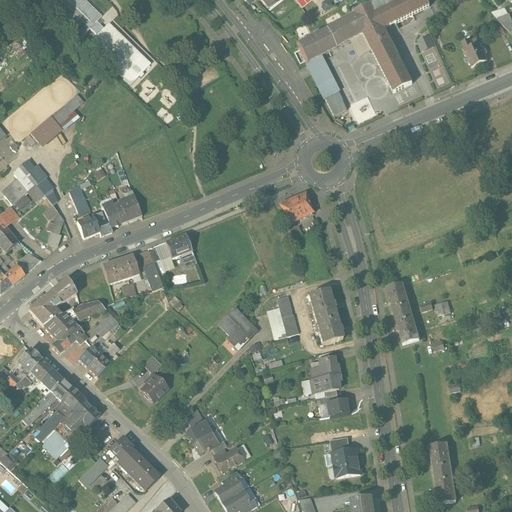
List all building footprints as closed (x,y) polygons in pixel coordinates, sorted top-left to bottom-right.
[(411,85),(383,30),(429,7),(425,0),(385,0),(372,7),(371,6),(353,15),(353,17),(296,46),(306,65),(307,65),(319,59),(363,36),(393,94),(411,85)] [(511,0),(502,0),(511,10),(511,0)] [(132,85),(153,63),(110,22),(89,43),(132,85)] [(500,25),(497,26),(506,36),(511,33),(511,32),(508,22),(500,25)] [(476,48),(469,51),(466,44),(458,47),(461,54),(460,55),(468,72),(484,65),(481,58),(483,57),(481,52),(478,54),(476,48)] [(338,94),(319,59),(307,65),(325,100),(338,94)] [(325,100),(324,101),(333,118),(347,111),(338,94),(325,100)] [(358,123),(376,115),(369,97),(351,104),(358,123)] [(65,108),(32,136),(41,148),(75,120),(65,108)] [(26,137),(22,139),(26,148),(31,145),(26,137)] [(30,161),(20,169),(26,176),(35,168),(30,161)] [(35,168),(26,176),(32,185),(35,187),(35,188),(43,182),(45,180),(35,168)] [(26,176),(20,169),(13,177),(17,183),(27,194),(34,188),(35,187),(32,185),(26,176)] [(35,188),(43,198),(52,209),(56,204),(49,193),(51,192),(43,182),(35,188)] [(27,194),(17,183),(10,189),(12,191),(20,200),(27,194)] [(83,183),(77,187),(80,193),(86,190),(83,183)] [(80,193),(77,187),(68,195),(78,217),(89,212),(80,193)] [(34,188),(27,194),(35,204),(43,199),(34,188)] [(20,200),(12,191),(3,198),(11,208),(20,200)] [(29,203),(24,197),(14,206),(19,212),(29,203)] [(303,197),(277,208),(286,227),(311,216),(303,197)] [(132,198),(116,203),(117,206),(112,208),(119,226),(140,218),(132,198)] [(112,208),(111,206),(101,210),(103,216),(109,230),(119,226),(112,208)] [(48,222),(56,215),(52,209),(43,216),(48,222)] [(9,210),(0,217),(0,225),(4,230),(17,219),(9,210)] [(57,215),(54,224),(62,227),(63,223),(57,215)] [(109,230),(103,216),(96,219),(93,220),(98,234),(100,238),(111,234),(109,230)] [(92,218),(76,224),(82,240),(98,234),(93,220),(92,218)] [(47,232),(50,233),(59,236),(62,227),(54,224),(49,223),(46,231),(47,232)] [(4,230),(0,225),(0,250),(4,256),(17,246),(4,230)] [(296,227),(286,232),(291,242),(300,237),(296,227)] [(61,237),(59,236),(50,233),(46,246),(56,249),(57,248),(61,237)] [(46,246),(33,237),(29,243),(44,252),(46,246)] [(184,237),(164,245),(169,258),(170,261),(191,253),(184,237)] [(164,245),(157,247),(161,256),(158,257),(160,262),(169,258),(164,245)] [(4,256),(0,258),(0,260),(2,265),(5,268),(22,252),(17,246),(4,256)] [(157,247),(147,251),(153,264),(160,262),(158,257),(161,256),(157,247)] [(137,255),(143,270),(153,266),(147,251),(137,255)] [(41,264),(27,255),(23,259),(34,269),(41,264)] [(132,257),(101,268),(108,286),(139,276),(132,257)] [(153,266),(143,270),(152,294),(162,290),(153,266)] [(5,277),(3,279),(11,288),(24,278),(20,272),(15,267),(5,277)] [(3,279),(1,276),(0,277),(0,297),(11,288),(3,279)] [(44,301),(54,310),(76,296),(67,283),(60,287),(44,301)] [(132,285),(121,288),(125,299),(136,297),(132,285)] [(400,287),(384,291),(392,320),(409,315),(400,287)] [(327,293),(307,299),(314,323),(334,317),(332,311),(334,311),(333,305),(331,306),(327,293)] [(275,303),(280,321),(290,318),(285,300),(275,303)] [(35,312),(31,316),(43,328),(61,318),(54,310),(44,301),(33,309),(35,312)] [(97,303),(80,307),(71,312),(76,319),(77,321),(78,323),(106,312),(97,303)] [(433,307),(435,317),(449,314),(446,303),(433,307)] [(428,305),(417,308),(419,316),(430,312),(428,305)] [(61,318),(43,328),(56,343),(51,347),(59,356),(76,342),(81,346),(88,340),(72,323),(74,321),(76,319),(71,312),(67,314),(61,318)] [(255,334),(233,312),(218,327),(229,338),(227,340),(234,348),(233,348),(237,352),(255,334)] [(449,314),(435,317),(437,325),(451,321),(449,314)] [(409,315),(392,320),(401,347),(417,343),(409,315)] [(334,317),(314,323),(321,348),(341,342),(339,336),(341,335),(340,330),(338,331),(334,317)] [(280,321),(285,340),(296,337),(290,318),(280,321)] [(112,319),(95,335),(100,341),(117,325),(112,319)] [(267,325),(273,344),(285,340),(280,321),(267,325)] [(108,340),(101,346),(107,352),(114,346),(108,340)] [(440,345),(429,348),(431,355),(442,351),(440,345)] [(114,346),(107,352),(112,358),(119,351),(114,346)] [(101,358),(92,349),(79,362),(88,370),(101,358)] [(29,351),(18,363),(30,375),(32,372),(42,362),(29,351)] [(248,355),(251,365),(259,363),(255,353),(248,355)] [(330,355),(316,359),(317,364),(323,364),(323,363),(331,362),(330,355)] [(101,358),(88,370),(97,379),(111,367),(101,358)] [(152,358),(143,368),(147,372),(157,363),(152,358)] [(42,362),(32,372),(40,380),(42,382),(52,372),(42,362)] [(331,362),(323,363),(323,364),(317,364),(318,371),(309,373),(311,382),(337,378),(336,373),(334,374),(332,362),(331,362)] [(157,363),(147,372),(152,377),(161,367),(157,363)] [(308,366),(309,373),(318,371),(317,364),(308,366)] [(30,375),(19,383),(23,387),(25,389),(35,379),(37,381),(40,380),(32,372),(30,375)] [(42,382),(40,384),(51,393),(63,382),(52,372),(42,382)] [(19,383),(11,376),(5,382),(13,389),(15,387),(19,383)] [(311,382),(310,382),(312,396),(322,395),(334,393),(337,392),(335,381),(337,381),(337,378),(311,382)] [(167,391),(154,379),(140,393),(153,406),(155,404),(157,403),(156,402),(163,395),(164,396),(167,393),(166,392),(167,391)] [(63,382),(51,393),(56,398),(61,403),(73,391),(63,382)] [(51,393),(40,384),(36,389),(46,398),(51,393)] [(457,387),(446,389),(447,396),(458,394),(457,387)] [(61,403),(65,407),(48,424),(54,430),(59,426),(61,423),(71,413),(83,401),(84,400),(73,391),(61,403)] [(46,398),(29,414),(35,420),(54,401),(56,398),(51,393),(46,398)] [(321,407),(325,407),(336,405),(335,399),(323,401),(319,401),(321,407)] [(83,401),(71,413),(75,418),(82,425),(95,412),(83,401)] [(336,405),(325,407),(327,420),(347,417),(345,403),(336,405)] [(321,421),(327,420),(325,407),(321,407),(318,408),(321,421)] [(195,411),(185,421),(191,431),(203,424),(195,411)] [(82,425),(87,429),(100,417),(95,412),(82,425)] [(71,413),(61,423),(64,427),(65,428),(75,418),(71,413)] [(54,430),(40,445),(38,446),(55,462),(87,429),(82,425),(75,418),(65,428),(64,427),(62,429),(59,426),(54,430)] [(48,424),(47,423),(44,427),(46,429),(35,440),(40,445),(54,430),(48,424)] [(191,431),(186,434),(193,446),(211,435),(204,423),(191,431)] [(464,428),(453,430),(454,437),(465,435),(464,428)] [(211,435),(193,446),(200,458),(206,455),(208,454),(208,453),(212,451),(218,447),(211,435)] [(267,437),(262,439),(266,448),(272,445),(267,437)] [(133,449),(122,439),(109,452),(115,458),(119,462),(120,463),(120,462),(131,451),(132,449),(133,450),(133,449)] [(347,440),(330,442),(332,455),(335,455),(349,452),(347,440)] [(218,447),(212,451),(215,456),(223,451),(226,450),(223,444),(218,447)] [(445,447),(428,449),(433,478),(450,475),(445,447)] [(131,451),(120,462),(120,463),(119,462),(117,464),(145,493),(159,479),(131,451)] [(215,456),(211,458),(215,464),(226,457),(223,451),(215,456)] [(349,452),(335,455),(337,467),(334,467),(336,480),(360,476),(356,451),(349,452)] [(115,458),(109,452),(100,461),(106,466),(115,458)] [(226,457),(215,464),(222,476),(242,464),(235,452),(226,457)] [(2,461),(10,469),(15,464),(6,456),(2,461)] [(108,469),(106,466),(100,461),(78,483),(86,491),(108,469)] [(470,469),(459,470),(460,478),(472,476),(470,469)] [(236,474),(221,483),(224,488),(235,482),(236,482),(240,480),(236,474)] [(455,504),(450,475),(433,478),(438,507),(455,504)] [(236,482),(235,482),(224,488),(215,494),(222,506),(243,494),(236,482)] [(243,494),(222,506),(225,511),(239,511),(250,506),(249,505),(243,494)] [(127,511),(136,504),(128,496),(117,506),(111,500),(98,511),(127,511)] [(373,511),(372,500),(349,503),(350,511),(373,511)] [(178,511),(170,501),(156,511),(178,511)] [(311,511),(308,501),(298,503),(301,511),(311,511)] [(250,506),(239,511),(250,511),(257,508),(254,503),(249,505),(250,506)]
